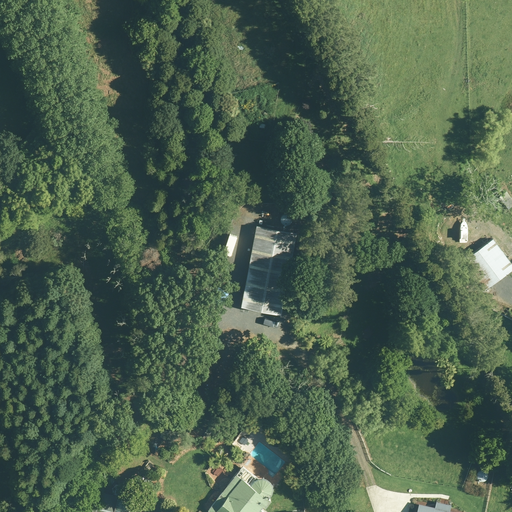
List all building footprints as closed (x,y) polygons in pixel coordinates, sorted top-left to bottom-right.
[(511,205),(511,199),(504,190),(497,196),(508,209),(511,205)] [(282,314),(296,231),(256,225),(242,307),(282,314)] [(511,269),(511,264),(492,239),(470,256),(483,273),(476,278),(485,290),(511,269)] [(275,486),(247,466),(241,461),(212,500),(218,504),(212,511),(305,511),(305,510),(278,511),(267,511),(260,506),(275,486)] [(146,502),(96,489),(89,511),(151,511),(144,510),(146,502)] [(457,511),(449,510),(451,504),(436,500),(434,506),(418,502),(415,511),(457,511)]
